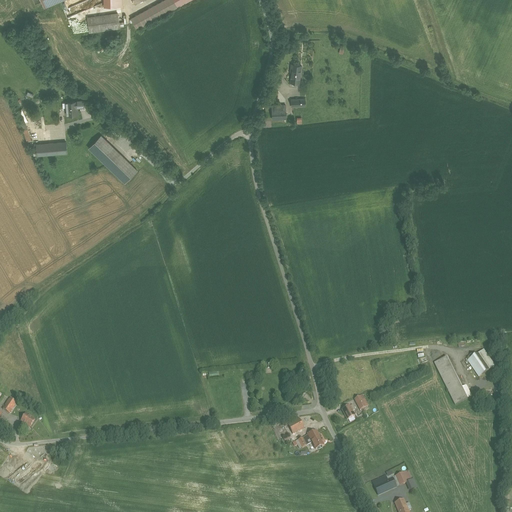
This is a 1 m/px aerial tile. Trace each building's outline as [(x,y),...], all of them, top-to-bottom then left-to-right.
[(66,0),(61,2),(63,8),(86,1),(85,0),(66,0)] [(161,0),(130,18),(138,30),(189,0),(161,0)] [(118,13),(88,17),(90,31),(120,27),(118,13)] [(301,66),(291,64),(291,70),(292,70),(290,80),(295,81),(295,83),(299,83),(301,66)] [(305,99),(291,100),(291,107),(305,106),(305,99)] [(77,101),(66,102),(67,115),(78,114),(77,101)] [(286,110),(272,110),(272,119),(282,119),(286,119),(286,110)] [(26,142),(30,140),(26,128),(21,130),(26,142)] [(101,135),(89,148),(125,183),(137,170),(101,135)] [(66,142),(33,145),(34,156),(67,153),(66,142)] [(478,354),(468,361),(479,377),(489,370),(478,354)] [(449,356),(434,364),(455,405),(470,398),(449,356)] [(363,395),(360,397),(362,400),(366,407),(368,406),(363,395)] [(10,399),(3,409),(9,414),(17,403),(10,399)] [(362,400),(356,403),(360,410),(366,407),(362,400)] [(355,416),(350,406),(342,410),(347,420),(355,416)] [(35,420),(26,414),(21,422),(30,428),(35,420)] [(299,419),(288,425),(293,434),(304,428),(299,419)] [(12,428),(6,424),(3,428),(8,432),(12,428)] [(323,446),(316,431),(308,435),(309,437),(312,443),(315,450),(323,446)] [(309,437),(303,440),(306,446),(312,443),(309,437)] [(302,438),(293,443),(294,447),(298,445),(300,450),(307,446),(303,440),(302,438)] [(406,472),(396,476),(396,477),(400,486),(410,481),(406,472)] [(386,477),(372,483),(374,487),(387,481),(386,477)] [(387,481),(374,487),(378,496),(396,487),(392,478),(387,481)] [(408,511),(403,500),(395,503),(398,511),(408,511)]
